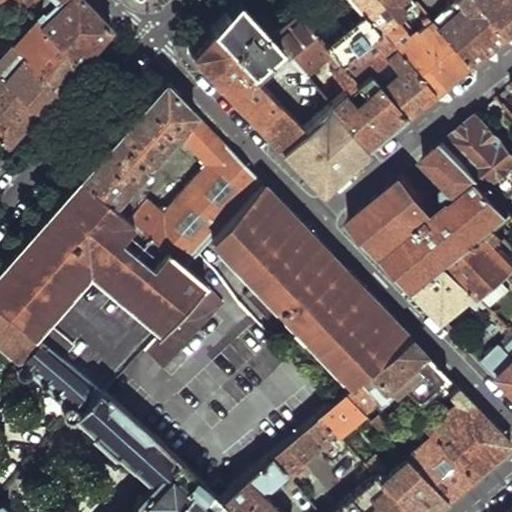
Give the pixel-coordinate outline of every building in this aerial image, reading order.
[(39,21),(79,64),(94,46),(111,28),(109,22),(88,0),(53,0),(57,3),(39,21)] [(210,27),(249,68),(261,57),(265,62),(271,57),(266,52),(277,42),(271,36),(239,0),(233,0),(222,13),(210,27)] [(398,15),(384,0),(353,0),(363,11),(380,31),(398,15)] [(384,0),(398,15),(401,12),(406,8),(399,0),(384,0)] [(473,0),(439,29),(468,64),(484,51),(505,33),(477,0),(473,0)] [(511,0),(477,0),(505,33),(511,27),(511,0)] [(412,68),(433,92),(448,80),(468,64),(439,29),(415,1),(410,5),(426,25),(410,38),(402,46),(395,37),(403,30),(398,23),(406,17),(401,12),(398,15),(380,31),(395,48),(401,54),(409,63),(412,68)] [(277,42),(306,73),(326,55),(336,66),(329,72),(346,91),(347,90),(357,81),(341,63),(322,42),(319,39),(321,37),(299,10),(271,36),(277,42)] [(322,42),(341,63),(380,31),(363,11),(322,42)] [(9,40),(58,87),(67,77),(79,64),(39,21),(36,18),(31,22),(36,27),(18,42),(13,37),(9,40)] [(273,138),(281,146),(303,127),(249,68),(210,27),(199,40),(189,50),(273,138)] [(395,37),(402,46),(410,38),(403,30),(395,37)] [(341,63),(357,81),(371,69),(387,55),(395,48),(380,31),(341,63)] [(0,77),(37,111),(46,101),(58,87),(9,40),(5,45),(10,50),(0,60),(0,77)] [(387,55),(393,61),(401,54),(395,48),(387,55)] [(393,61),(401,71),(409,63),(401,54),(393,61)] [(385,88),(406,115),(419,104),(433,92),(412,68),(385,88)] [(332,103),(368,146),(384,133),(406,115),(385,88),(371,69),(357,81),(367,91),(357,100),(347,90),(346,91),(332,103)] [(37,111),(0,77),(0,138),(7,145),(20,130),(37,111)] [(208,237),(262,181),(164,78),(127,120),(78,175),(182,265),(194,253),(208,237)] [(511,83),(511,84),(511,150),(478,111),(446,137),(497,192),(510,180),(511,182),(511,83)] [(276,149),(316,193),(334,177),(352,160),(368,146),(332,103),(303,127),(281,146),(276,149)] [(404,274),(417,288),(448,262),(496,226),(511,212),(511,208),(497,192),(446,137),(432,149),(423,156),(447,182),(443,188),(444,196),(448,201),(437,210),(403,172),(349,217),(404,274)] [(0,264),(0,309),(57,360),(68,348),(40,323),(84,274),(151,334),(198,282),(199,281),(182,265),(78,175),(33,227),(0,264)] [(281,318),(346,388),(409,335),(339,261),(262,181),(208,237),(255,289),(243,301),(270,328),(281,318)] [(448,262),(476,291),(480,295),(511,269),(511,257),(497,241),(505,234),(496,226),(448,262)] [(96,395),(195,484),(214,501),(267,455),(317,413),(328,403),(239,306),(217,276),(194,253),(182,265),(199,281),(198,282),(151,334),(96,395)] [(417,288),(445,318),(476,291),(448,262),(417,288)] [(0,346),(15,360),(13,363),(13,364),(13,365),(13,367),(15,370),(17,371),(21,371),(25,369),(61,400),(59,404),(59,406),(60,408),(61,410),(64,412),(66,412),(67,412),(71,411),(72,410),(89,389),(57,360),(0,309),(0,346)] [(343,391),(358,407),(372,395),(376,400),(401,379),(418,398),(426,392),(447,375),(434,361),(409,335),(346,388),(343,391)] [(511,387),(511,355),(501,343),(483,357),(511,387)] [(429,431),(471,476),(489,462),(511,442),(457,385),(448,391),(457,402),(435,422),(429,415),(421,422),(429,431)] [(0,511),(171,511),(195,484),(96,395),(89,389),(72,410),(92,426),(90,430),(112,451),(115,448),(151,480),(121,511),(11,511),(12,509),(0,499),(0,498),(0,511)] [(317,413),(334,431),(360,409),(358,407),(343,391),(328,403),(317,413)] [(406,408),(417,419),(436,403),(426,392),(418,398),(406,408)] [(369,418),(379,429),(390,421),(392,419),(381,408),(369,418)] [(267,455),(286,476),(288,478),(304,466),(297,458),(328,433),(333,438),(337,435),(334,431),(317,413),(267,455)] [(402,453),(445,498),(456,489),(471,476),(429,431),(413,445),(390,421),(379,429),(402,453)] [(372,472),(410,511),(429,511),(431,510),(445,498),(402,453),(388,465),(375,450),(362,460),(372,472)] [(214,501),(226,511),(277,511),(256,487),(260,483),(266,484),(271,489),(286,476),(267,455),(214,501)] [(410,511),(372,472),(324,511),(410,511)] [(171,511),(226,511),(214,501),(195,484),(171,511)]
